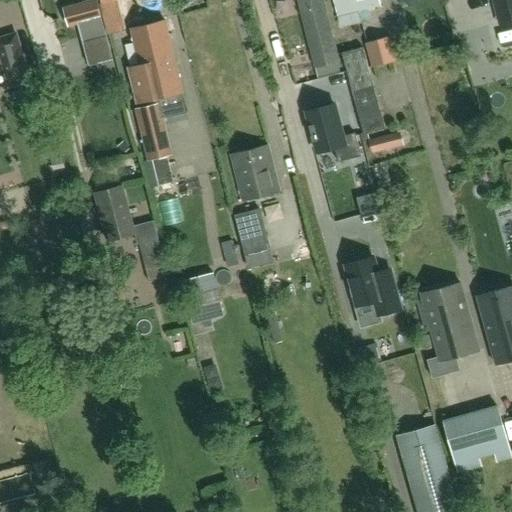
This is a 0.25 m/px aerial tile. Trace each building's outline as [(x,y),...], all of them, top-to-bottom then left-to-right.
[(119,0),(109,0),(103,2),(110,31),(126,27),(119,0)] [(299,0),(308,35),(316,67),(318,77),(341,71),(338,61),(339,61),(339,59),(324,0),(299,0)] [(333,0),(338,17),(340,17),(342,28),(362,23),(361,19),(359,11),(357,1),(356,0),(333,0)] [(359,11),(369,9),(381,6),(379,0),(360,0),(357,1),(359,11)] [(511,0),(492,0),(499,27),(511,23),(511,0)] [(102,19),(78,25),(82,42),(106,36),(102,19)] [(136,102),(165,95),(182,91),(166,20),(148,24),(131,28),(140,65),(128,68),(136,102)] [(30,81),(17,34),(0,39),(0,48),(11,87),(30,81)] [(390,36),(367,42),(365,43),(372,68),(397,61),(390,36)] [(341,53),(364,133),(385,127),(362,47),(341,53)] [(173,155),(160,102),(134,108),(147,161),(173,155)] [(334,103),(306,110),(317,152),(335,148),(338,162),(361,156),(355,132),(343,136),(334,103)] [(372,152),(383,150),(397,146),(404,145),(401,132),(369,140),(372,152)] [(280,190),(268,144),(231,153),(243,200),(280,190)] [(386,162),(376,164),(374,165),(380,189),(392,187),(386,162)] [(134,232),(122,185),(96,192),(108,239),(134,232)] [(233,219),(240,248),(252,245),(257,243),(268,241),(260,212),(233,219)] [(136,233),(139,243),(149,281),(169,276),(159,238),(156,228),(136,233)] [(373,257),(345,265),(357,306),(374,302),(378,316),(378,315),(400,309),(394,286),(382,290),(377,272),(373,257)] [(440,359),(442,359),(480,349),(461,282),(422,293),(424,302),(419,303),(427,329),(431,328),(439,355),(440,359)] [(511,286),(479,295),(478,295),(496,363),(511,358),(511,286)] [(225,317),(220,300),(221,300),(218,288),(186,296),(193,325),(225,317)] [(274,333),(282,354),(305,345),(296,323),(274,333)] [(432,346),(429,334),(417,337),(421,349),(432,346)] [(24,401),(29,434),(53,431),(48,398),(24,401)] [(511,453),(498,405),(443,421),(458,473),(482,466),(479,458),(494,453),(497,462),(511,458),(511,453)] [(397,435),(418,511),(460,511),(435,424),(397,435)] [(29,465),(41,461),(35,442),(22,447),(29,465)]
